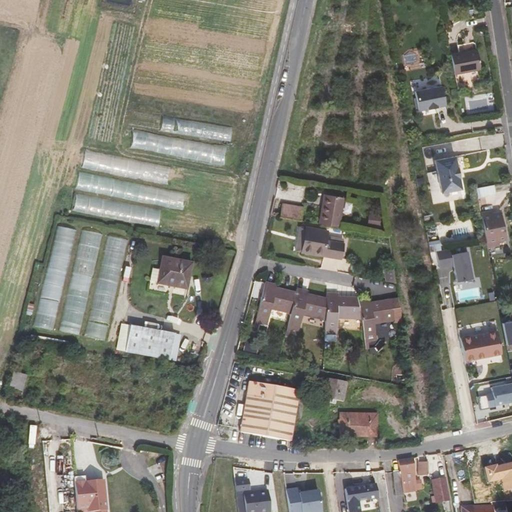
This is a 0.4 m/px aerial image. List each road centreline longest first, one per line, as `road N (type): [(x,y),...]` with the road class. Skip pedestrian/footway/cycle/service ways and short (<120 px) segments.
road 1 (residential): [(306,0),(245,277),(195,447)]
road 2 (residential): [(195,447),(315,459),(414,452),(511,427)]
road 3 (residential): [(0,409),(195,447)]
